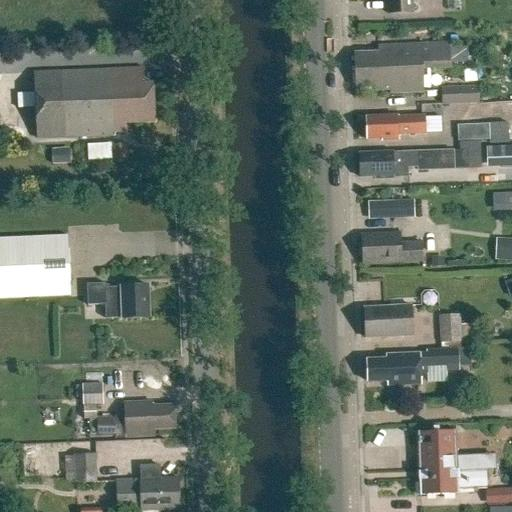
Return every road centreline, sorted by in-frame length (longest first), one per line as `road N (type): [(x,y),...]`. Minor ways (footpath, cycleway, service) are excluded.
road 1 (unclassified): [(212,511),(190,0)]
road 2 (secondary): [(337,511),(316,0)]
